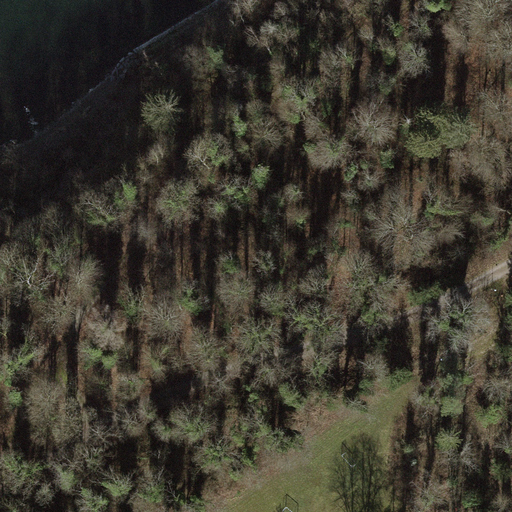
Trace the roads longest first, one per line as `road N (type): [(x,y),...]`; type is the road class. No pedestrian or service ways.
road 1 (track): [(511,265),(401,318),(183,387),(0,490)]
road 2 (track): [(100,427),(62,365),(95,291),(225,75),(267,22),(297,0)]
road 3 (track): [(511,275),(496,339),(381,413)]
road 4 (track): [(288,93),(430,0)]
